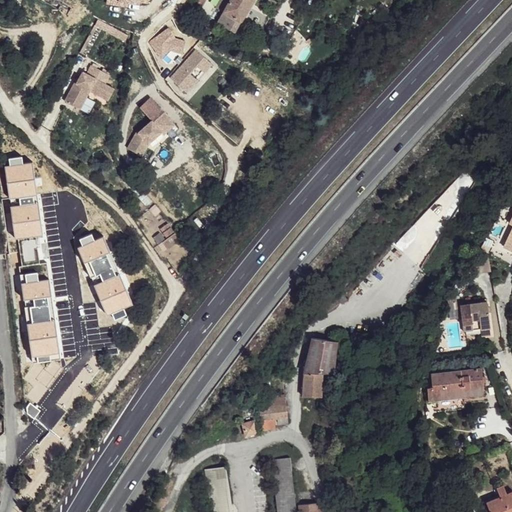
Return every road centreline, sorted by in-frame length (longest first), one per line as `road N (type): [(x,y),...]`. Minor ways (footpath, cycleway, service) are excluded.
road 1 (motorway): [(490,0),(260,253),(77,511)]
road 2 (motorway): [(110,511),(286,266),(511,19)]
road 3 (residential): [(9,511),(174,299),(123,206),(43,149),(0,95)]
road 4 (residential): [(2,511),(13,477),(0,271)]
